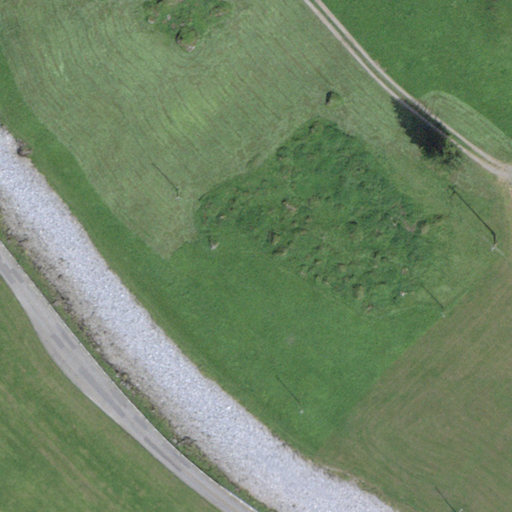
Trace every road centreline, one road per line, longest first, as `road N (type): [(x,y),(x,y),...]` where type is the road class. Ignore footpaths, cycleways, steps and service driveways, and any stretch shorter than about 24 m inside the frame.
road 1 (tertiary): [(0,258),(140,428),(239,511)]
road 2 (track): [(511,169),(485,161),(436,126),(310,0)]
